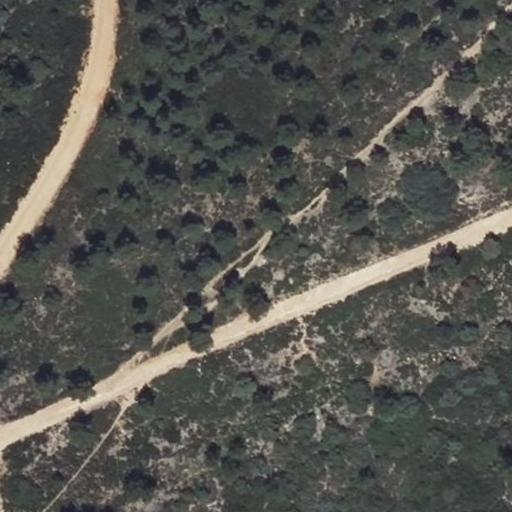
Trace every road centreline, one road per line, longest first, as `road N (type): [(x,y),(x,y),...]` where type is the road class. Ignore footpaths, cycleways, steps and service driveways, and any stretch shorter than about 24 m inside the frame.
road 1 (track): [(511,223),(0,438)]
road 2 (track): [(0,250),(103,89),(110,0)]
